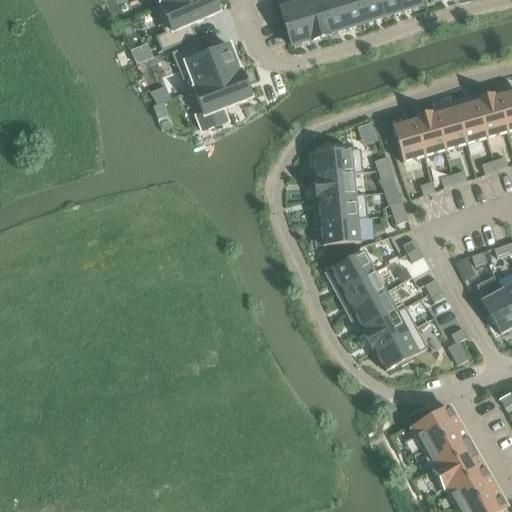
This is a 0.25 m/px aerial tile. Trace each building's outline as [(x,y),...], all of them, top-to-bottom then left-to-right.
[(158,0),(161,7),(154,11),(154,12),(181,0),(158,0)] [(211,0),(181,0),(154,12),(164,36),(155,40),(162,54),(195,39),(190,27),(218,15),(211,0)] [(316,0),(299,6),(310,42),(310,43),(328,37),(316,0)] [(336,0),(316,0),(328,37),(347,31),(336,0)] [(357,0),(336,0),(347,31),(365,25),(357,0)] [(377,0),(357,0),(365,25),(383,20),(377,0)] [(397,0),(377,0),(383,20),(402,14),(397,0)] [(418,0),(397,0),(402,14),(421,8),(418,0)] [(299,6),(279,12),(291,48),(310,42),(299,6)] [(197,46),(171,56),(187,95),(240,74),(240,73),(239,74),(229,48),(202,58),(197,46)] [(146,48),(132,54),(137,67),(145,63),(151,61),(146,48)] [(240,74),(187,95),(193,93),(203,117),(197,119),(196,119),(202,134),(227,125),(224,117),(222,112),(234,108),(251,102),(249,97),(240,74)] [(165,90),(149,96),(156,107),(170,101),(165,90)] [(511,94),(496,99),(507,135),(511,133),(511,94)] [(495,97),(475,103),(475,105),(486,141),(507,135),(496,99),(495,97)] [(475,105),(454,111),(465,147),(486,141),(475,105)] [(434,117),(444,153),(465,147),(454,111),(434,117)] [(433,115),(412,121),(413,123),(423,159),(444,153),(434,117),(433,115)] [(413,123),(392,129),(402,165),(423,159),(413,123)] [(329,155),(313,157),(315,180),(362,175),(360,152),(343,154),(342,151),(328,152),(329,155)] [(385,160),(374,164),(377,174),(388,170),(385,160)] [(504,160),(492,164),(493,166),(496,174),(507,170),(504,160)] [(492,164),(481,168),(484,178),(496,174),(493,166),(492,164)] [(388,170),(377,174),(380,184),(392,180),(388,170)] [(463,174),(452,178),(452,180),(455,188),(466,184),(463,174)] [(315,180),(313,180),(315,203),(318,203),(364,198),(364,197),(355,198),(352,177),(362,176),(362,175),(315,180)] [(452,178),(440,182),(443,192),(455,188),(452,180),(452,178)] [(431,185),(419,189),(423,199),(434,195),(431,185)] [(364,198),(318,203),(318,204),(320,226),(367,221),(364,198)] [(400,205),(389,209),(392,218),(404,214),(400,205)] [(404,214),(392,218),(395,228),(407,224),(404,214)] [(367,221),(320,226),(322,249),(360,245),(357,222),(367,221)] [(413,243),(402,249),(407,258),(418,252),(413,243)] [(505,248),(493,252),(497,262),(508,258),(505,248)] [(418,252),(407,258),(412,267),(423,261),(418,252)] [(363,255),(330,272),(342,293),(374,275),(363,255)] [(483,256),(471,260),(474,269),(486,265),(483,256)] [(374,275),(342,293),(352,313),(385,295),(374,275)] [(435,283),(424,289),(429,298),(439,292),(435,283)] [(500,289),(499,289),(511,312),(511,288),(502,293),(500,289)] [(511,312),(499,289),(480,300),(500,337),(511,330),(511,312)] [(439,292),(429,298),(433,306),(444,301),(439,292)] [(385,295),(352,313),(363,332),(363,333),(361,334),(405,311),(404,310),(396,315),(385,295)] [(405,311),(361,334),(372,354),(415,331),(405,311)] [(415,331),(372,354),(372,355),(374,354),(385,374),(399,366),(401,369),(413,362),(412,360),(427,351),(415,331)] [(461,332),(450,338),(455,347),(466,341),(461,332)] [(511,400),(510,396),(499,402),(504,411),(511,406),(511,400)] [(435,418),(411,432),(423,452),(460,431),(452,417),(448,411),(435,418)] [(434,472),(471,451),(460,431),(423,452),(434,472)] [(445,492),(482,471),(471,451),(434,472),(431,473),(442,493),(445,492)] [(457,511),(493,491),(482,471),(445,492),(457,511)] [(494,490),(457,511),(503,511),(505,511),(501,504),(497,497),(494,490)]
